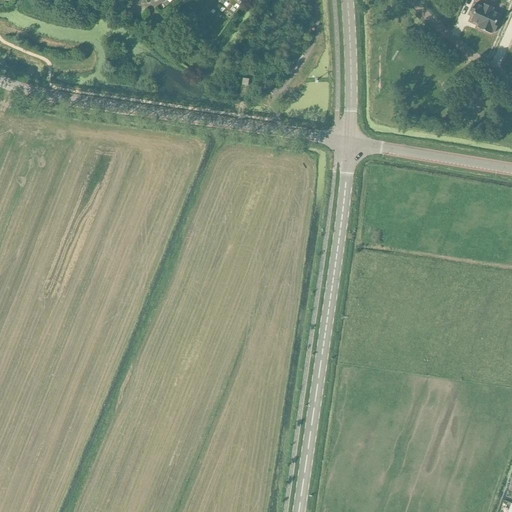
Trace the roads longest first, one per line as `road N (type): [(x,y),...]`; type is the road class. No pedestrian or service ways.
road 1 (tertiary): [(299,511),(348,141)]
road 2 (tertiary): [(348,141),(61,98),(0,80)]
road 3 (tertiary): [(511,170),(348,141)]
road 4 (residential): [(348,141),(346,0)]
road 5 (residential): [(411,0),(511,82)]
